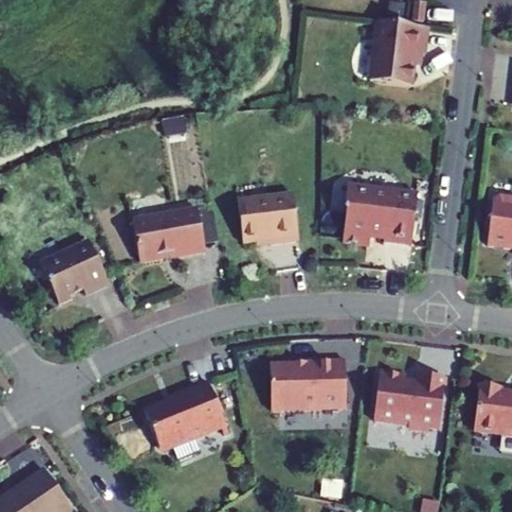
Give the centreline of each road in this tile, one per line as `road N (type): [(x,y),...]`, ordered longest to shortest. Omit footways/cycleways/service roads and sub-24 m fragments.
road 1 (residential): [(48,394),(127,351),(249,313),(353,305),(435,311)]
road 2 (residential): [(435,311),(474,0)]
road 3 (residential): [(48,394),(126,511)]
